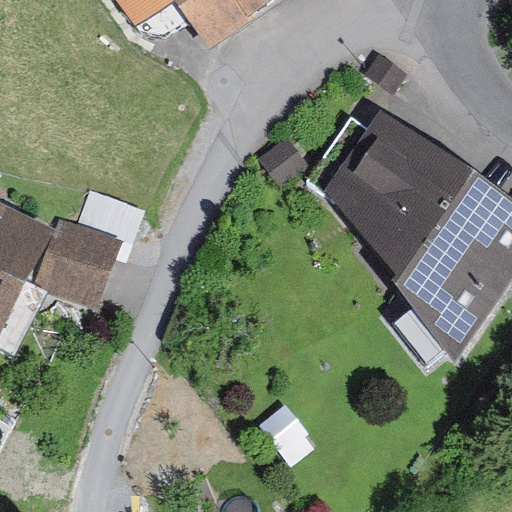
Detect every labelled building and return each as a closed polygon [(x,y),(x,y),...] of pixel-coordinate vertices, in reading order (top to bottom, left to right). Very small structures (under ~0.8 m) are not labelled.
[(164,0),(197,52),(281,0),(164,0)] [(408,81),(378,58),(362,78),(392,102),(408,81)] [(511,289),(511,209),(379,117),(329,197),(399,301),(467,355),(511,289)] [(0,319),(39,244),(0,224),(0,319)] [(117,251),(51,225),(23,294),(89,320),(117,251)]
